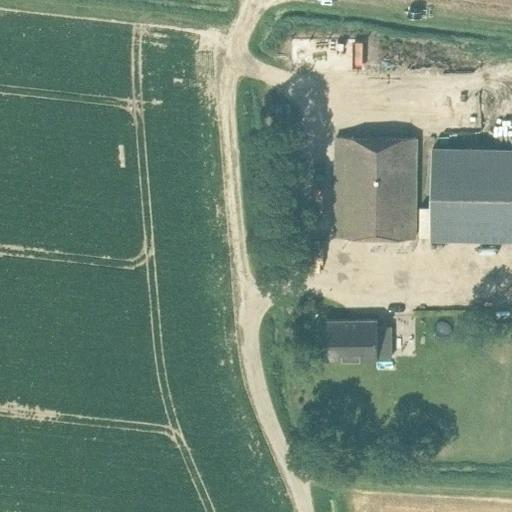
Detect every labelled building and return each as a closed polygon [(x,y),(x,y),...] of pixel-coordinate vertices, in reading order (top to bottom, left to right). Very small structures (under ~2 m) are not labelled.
[(366,75),(366,38),(290,37),(290,74),(366,75)] [(478,123),(495,122),(495,112),(477,112),(478,123)] [(415,237),(417,137),(337,136),(335,236),(415,237)] [(511,239),(511,149),(432,148),(430,238),(511,239)] [(378,325),(378,319),(326,319),(326,358),(392,357),(392,325),(378,325)]
